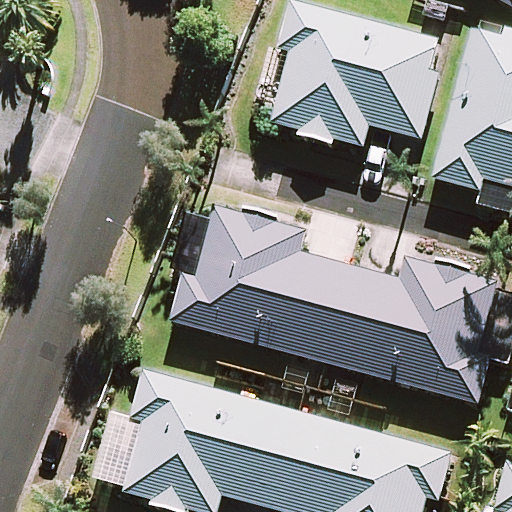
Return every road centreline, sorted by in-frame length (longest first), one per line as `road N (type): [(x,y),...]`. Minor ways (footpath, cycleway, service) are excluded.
road 1 (residential): [(0,464),(139,115),(149,47),(141,0)]
road 2 (residential): [(260,178),(511,236)]
